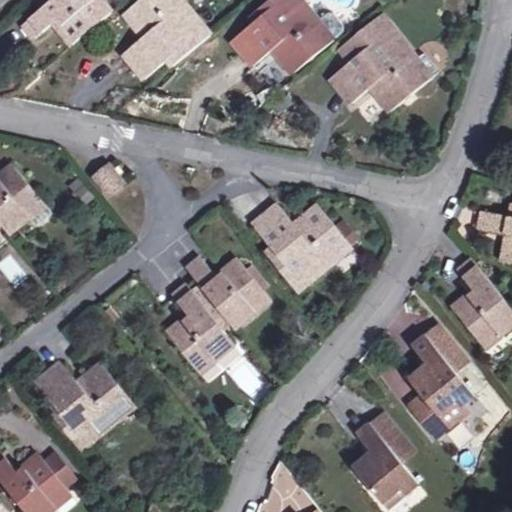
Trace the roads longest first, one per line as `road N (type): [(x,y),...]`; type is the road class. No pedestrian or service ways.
road 1 (residential): [(438,205),(337,362),(272,441),(239,511)]
road 2 (residential): [(144,145),(176,218),(0,363)]
road 3 (residential): [(144,145),(438,205)]
road 4 (residential): [(501,0),(480,119),(438,205)]
road 5 (residential): [(0,116),(144,145)]
